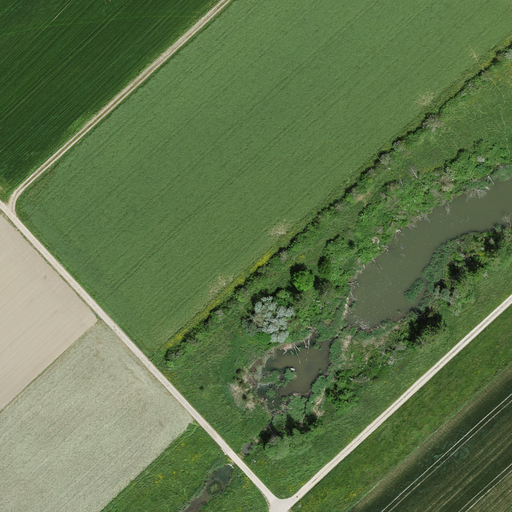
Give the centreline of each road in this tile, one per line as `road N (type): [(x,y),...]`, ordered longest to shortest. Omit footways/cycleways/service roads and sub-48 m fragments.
road 1 (track): [(0,204),(283,510)]
road 2 (track): [(283,510),(511,299)]
